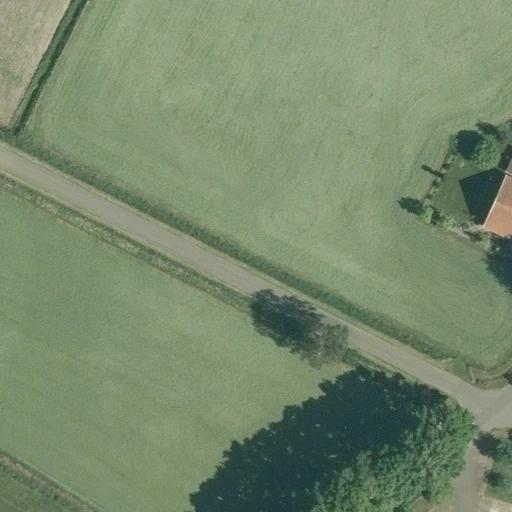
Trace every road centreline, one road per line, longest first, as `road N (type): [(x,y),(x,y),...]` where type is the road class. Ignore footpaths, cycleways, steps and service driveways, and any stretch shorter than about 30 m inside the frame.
road 1 (unclassified): [(506,410),(0,155)]
road 2 (unclassified): [(355,511),(506,410)]
